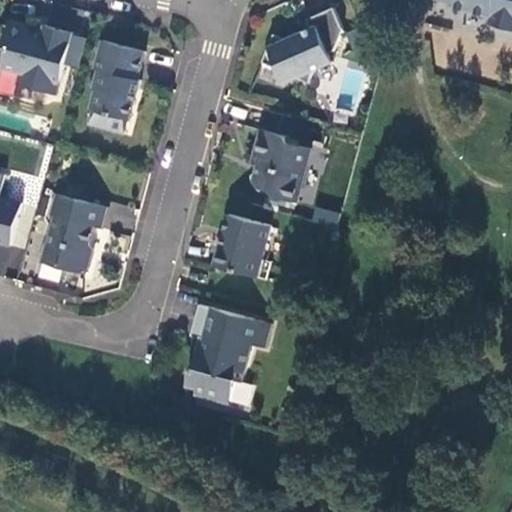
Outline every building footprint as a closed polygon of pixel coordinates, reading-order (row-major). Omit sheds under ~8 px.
[(491,26),(511,31),(511,0),(436,0),(453,4),(452,8),(493,19),(491,26)] [(288,40),(275,34),(264,63),(279,69),(286,84),(298,78),(311,83),(316,70),(334,62),(330,53),(336,50),(344,29),(335,8),(308,20),(312,29),(288,40)] [(57,95),(75,33),(46,25),(43,35),(9,26),(4,46),(9,47),(3,68),(21,73),(18,84),(57,95)] [(141,70),(146,52),(104,40),(96,70),(100,71),(95,90),(97,91),(92,110),(94,110),(130,120),(131,120),(142,81),(139,80),(129,77),(132,67),(141,70)] [(139,80),(141,70),(132,67),(129,77),(139,80)] [(130,120),(94,110),(90,125),(126,134),(130,120)] [(288,137),(263,131),(254,164),(260,165),(258,172),(253,175),(253,180),(255,185),(258,188),(262,191),(267,188),(274,190),(278,196),(299,201),(302,187),(299,181),(302,171),(308,167),(312,149),(292,143),(288,137)] [(81,187),(69,184),(66,196),(78,199),(81,187)] [(2,195),(0,194),(0,242),(13,246),(24,203),(1,197),(2,195)] [(109,208),(78,199),(66,196),(58,194),(52,215),(56,216),(44,262),(83,273),(89,269),(93,258),(89,252),(96,227),(104,229),(109,208)] [(337,225),(339,211),(314,208),(312,222),(337,225)] [(275,227),(233,216),(220,268),(262,278),(266,261),(275,227)] [(262,278),(272,281),(276,264),(266,261),(262,278)] [(273,324),(201,305),(193,335),(205,339),(200,355),(197,355),(194,368),(193,367),(189,381),(199,384),(198,389),(197,391),(232,400),(237,380),(244,382),(254,344),(267,348),(273,324)]
